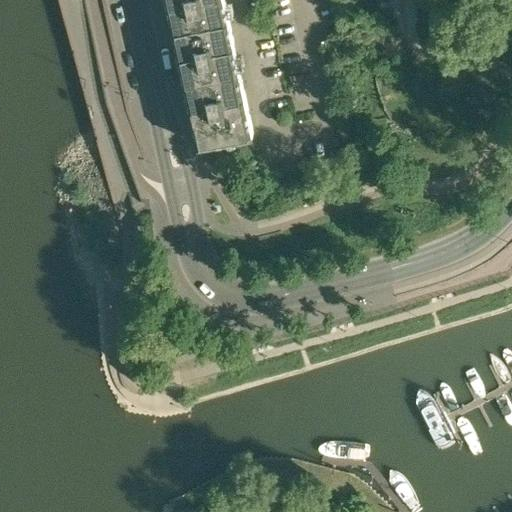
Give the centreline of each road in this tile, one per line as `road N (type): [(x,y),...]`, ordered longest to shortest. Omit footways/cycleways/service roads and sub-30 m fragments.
road 1 (tertiary): [(233,294),(201,268),(190,235),(138,0)]
road 2 (tertiary): [(233,294),(282,294),(448,251),(511,202)]
